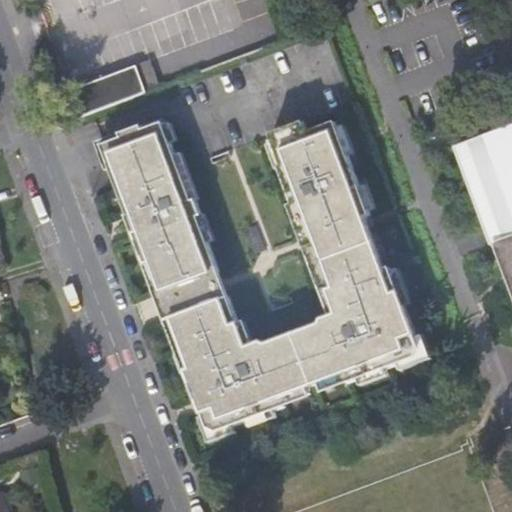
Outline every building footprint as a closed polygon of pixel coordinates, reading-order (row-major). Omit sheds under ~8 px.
[(72,88),(82,116),(150,92),(140,65),(72,88)] [(511,116),(460,135),(501,244),(511,240),(511,116)] [(220,273),(200,218),(204,217),(198,202),(195,203),(164,119),(103,141),(130,216),(135,214),(142,233),(137,234),(148,265),(153,264),(163,293),(220,273)] [(229,299),(173,319),(183,348),(178,350),(207,430),(217,434),(285,410),(281,400),(345,377),(348,387),(418,361),(422,352),(393,272),(385,274),(366,221),(373,218),(340,126),(311,136),(307,126),(272,138),(284,171),(279,173),(293,210),(298,209),(337,319),(323,324),(321,329),(268,348),(263,346),(248,351),(229,299)] [(266,251),(257,225),(245,230),(254,255),(266,251)] [(511,275),(511,240),(501,244),(511,275)] [(220,273),(163,293),(173,319),(229,299),(220,273)]
